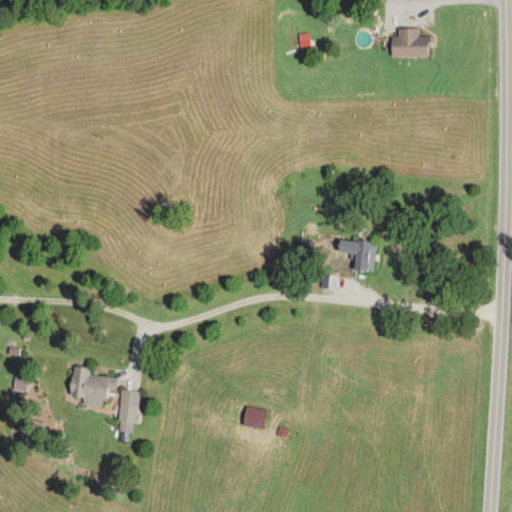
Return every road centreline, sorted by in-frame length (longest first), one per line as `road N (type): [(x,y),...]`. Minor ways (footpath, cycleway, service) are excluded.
road 1 (residential): [(502,316),(271,296),(155,327),(92,304),(0,294)]
road 2 (tertiary): [(489,511),(505,241),(506,0)]
